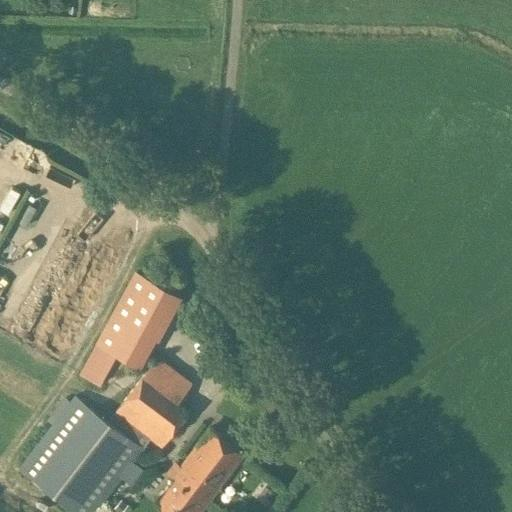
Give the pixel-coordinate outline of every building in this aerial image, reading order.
[(68,225),(11,330),(65,359),(122,254),(68,225)] [(135,271),(96,342),(79,374),(100,385),(118,354),(141,367),(157,338),(160,339),(183,298),(135,271)] [(158,356),(109,421),(69,392),(47,420),(53,425),(20,468),(77,511),(96,511),(122,479),(134,487),(146,471),(135,462),(146,448),(144,447),(151,438),(163,448),(192,410),(181,401),(193,382),(158,356)] [(176,479),(208,502),(244,453),(211,428),(198,445),(198,444),(174,477),(176,479)] [(208,502),(176,479),(157,505),(166,511),(196,511),(198,510),(200,511),(208,502)]
